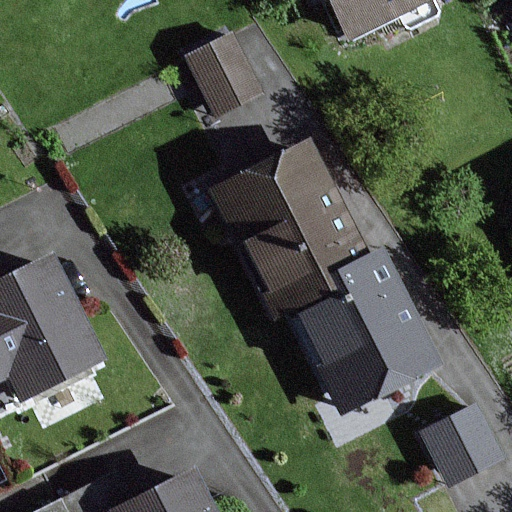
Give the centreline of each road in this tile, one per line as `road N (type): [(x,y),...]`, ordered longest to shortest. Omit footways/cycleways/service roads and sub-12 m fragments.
road 1 (residential): [(511,433),(303,112),(225,137)]
road 2 (residential): [(9,222),(40,214),(58,219),(109,278),(266,511)]
